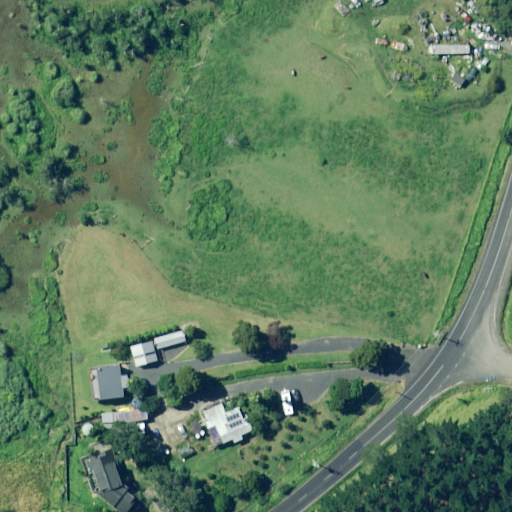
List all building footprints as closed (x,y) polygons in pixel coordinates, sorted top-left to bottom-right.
[(185,343),(183,332),(155,340),(158,350),(185,343)] [(158,362),(153,343),(131,348),(136,368),(158,362)] [(128,388),(126,366),(88,371),(93,402),(124,398),(123,388),(128,388)] [(233,441),(235,445),(244,441),(242,437),(252,433),(242,407),(225,414),(220,402),(202,409),(208,422),(206,423),(209,430),(216,427),(223,445),(233,441)] [(128,438),(127,427),(138,427),(137,422),(147,421),(147,410),(102,413),(104,440),(128,438)] [(125,483),(116,454),(89,462),(93,475),(89,477),(93,491),(97,490),(101,500),(113,509),(116,506),(124,511),(125,511),(130,506),(133,509),(143,496),(131,487),(125,483)]
